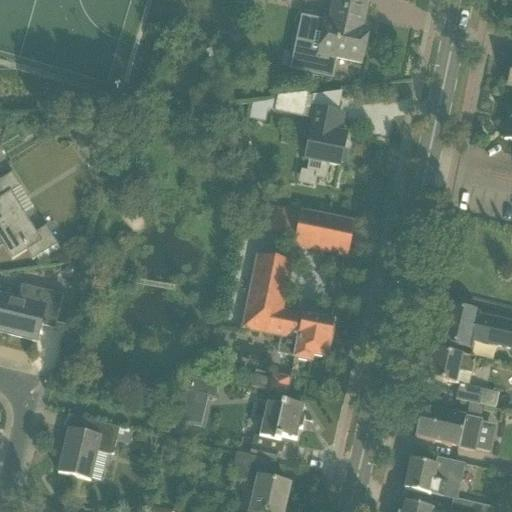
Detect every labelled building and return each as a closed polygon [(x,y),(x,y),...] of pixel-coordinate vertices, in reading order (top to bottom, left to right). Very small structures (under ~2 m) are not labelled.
[(336,60),(361,65),(368,32),(361,31),(367,3),(353,0),(334,0),(330,24),(300,18),(290,72),(332,81),(336,60)] [(68,97),(55,93),(51,107),(64,111),(68,97)] [(308,96),(277,100),(274,114),(303,120),(308,96)] [(344,116),(310,109),(302,147),(308,149),(306,161),(339,168),(346,137),(340,135),(344,116)] [(511,113),(510,113),(507,127),(503,126),(501,139),(504,140),(504,141),(511,142),(511,113)] [(0,243),(11,262),(25,253),(31,263),(56,247),(45,229),(36,234),(24,214),(33,209),(18,184),(12,174),(0,181),(0,243)] [(232,194),(241,196),(243,187),(245,180),(236,178),(232,194)] [(354,224),(334,220),(267,207),(263,227),(262,233),(296,240),(294,249),(347,260),(354,224)] [(293,361),(311,365),(312,358),(326,360),(334,323),(282,313),(292,265),(258,258),(242,332),(280,340),(277,355),(294,358),(293,361)] [(64,275),(68,280),(73,281),(78,277),(78,272),(76,268),(70,267),(65,270),(64,275)] [(37,343),(42,322),(65,327),(68,312),(59,310),(62,297),(22,287),(18,301),(0,296),(0,331),(8,333),(7,336),(37,343)] [(479,315),(446,308),(438,343),(471,351),(473,343),(511,351),(511,324),(478,317),(479,315)] [(455,385),(459,386),(468,388),(471,375),(475,360),(436,351),(429,380),(455,386),(455,385)] [(189,380),(179,423),(200,428),(207,399),(216,401),(219,387),(189,380)] [(455,402),(504,413),(507,397),(468,388),(459,386),(455,402)] [(304,409),(302,409),(283,404),(281,409),(267,405),(259,439),(254,438),(249,458),(275,464),(277,455),(260,451),(263,440),(280,444),(281,439),(296,443),(299,431),(302,432),(304,420),(301,419),(304,409)] [(465,420),(422,410),(416,440),(458,450),(458,449),(474,453),(481,424),(465,420)] [(117,441),(119,430),(90,423),(87,435),(69,431),(62,460),(59,459),(56,471),(59,472),(58,475),(90,483),(97,453),(113,457),(117,441)] [(131,433),(119,430),(117,441),(128,444),(131,433)] [(283,511),(289,487),(265,482),(269,463),(235,456),(230,481),(256,487),(250,511),(283,511)] [(411,462),(404,491),(430,497),(431,496),(446,499),(452,471),(411,462)] [(453,500),(450,511),(493,511),(494,510),(453,500)]
